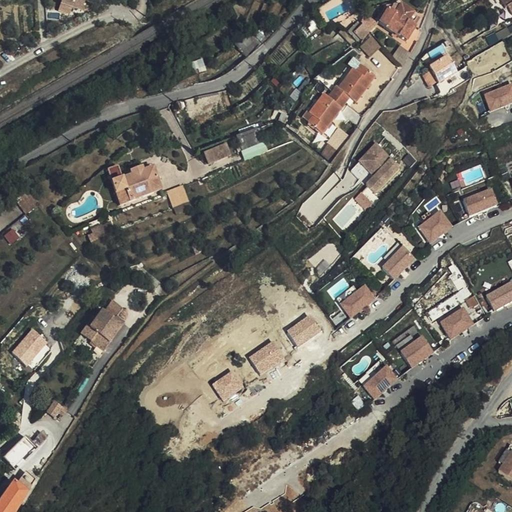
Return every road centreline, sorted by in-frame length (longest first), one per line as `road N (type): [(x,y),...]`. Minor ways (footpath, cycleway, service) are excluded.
road 1 (residential): [(0,176),(122,109),(228,81),(317,0)]
road 2 (residential): [(0,72),(102,18),(139,11),(139,0)]
